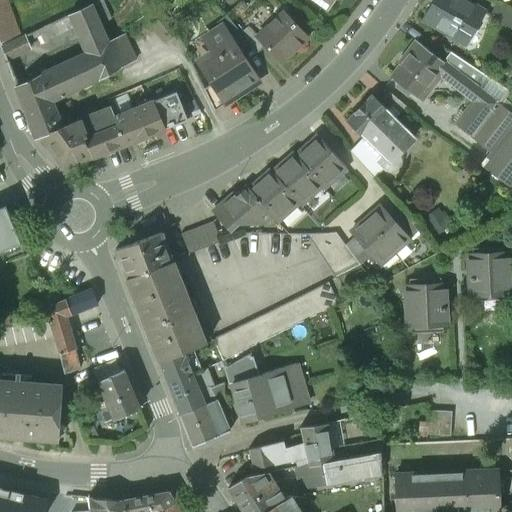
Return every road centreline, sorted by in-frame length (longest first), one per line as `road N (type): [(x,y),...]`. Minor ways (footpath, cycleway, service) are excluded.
road 1 (residential): [(388,0),(324,83),(243,140),(174,178),(76,216)]
road 2 (residential): [(76,216),(176,463)]
road 3 (residential): [(0,464),(102,474),(176,463)]
road 4 (residential): [(76,216),(38,180),(0,118)]
